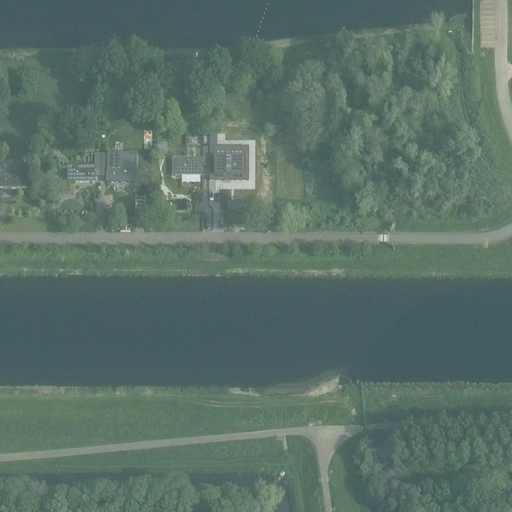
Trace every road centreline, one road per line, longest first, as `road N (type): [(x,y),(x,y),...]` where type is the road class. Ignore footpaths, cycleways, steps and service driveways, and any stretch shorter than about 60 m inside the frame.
road 1 (unclassified): [(0,239),(482,238),(511,230)]
road 2 (unclassified): [(320,429),(0,457)]
road 3 (unclassified): [(511,133),(499,69),(500,0)]
